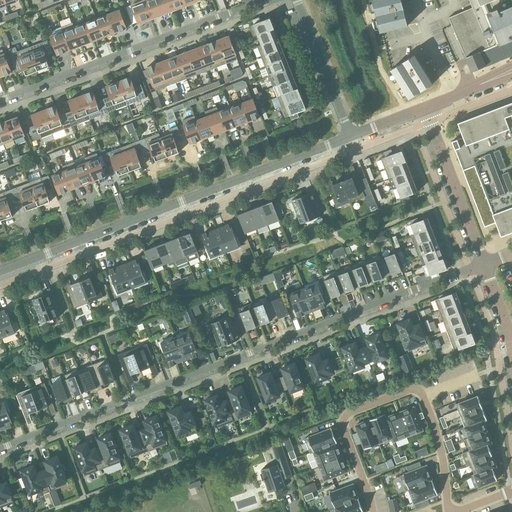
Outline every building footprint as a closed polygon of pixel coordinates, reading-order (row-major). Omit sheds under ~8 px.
[(151,20),(143,0),(132,0),(130,1),(139,24),(151,20)] [(155,0),(143,0),(151,20),(161,16),(155,0)] [(168,0),(155,0),(161,16),(173,11),(168,0)] [(168,0),(173,11),(184,7),(181,0),(168,0)] [(216,0),(221,10),(226,8),(223,0),(216,0)] [(372,0),(373,3),(375,12),(377,20),(379,29),(380,32),(381,32),(382,32),(408,26),(401,0),(372,0)] [(511,0),(469,0),(471,4),(472,8),(448,18),(452,25),(452,26),(465,57),(466,58),(471,72),(511,54),(511,0)] [(113,30),(115,33),(126,29),(119,10),(107,15),(109,19),(113,30)] [(103,38),(115,33),(113,30),(109,19),(107,15),(96,19),(98,23),(103,35),(103,38)] [(253,37),(258,36),(274,29),(270,18),(261,22),(259,17),(251,20),(253,25),(249,26),(253,37)] [(96,19),(85,23),(86,27),(91,39),(92,42),(103,38),(103,35),(98,23),(96,19)] [(64,36),(70,51),(81,46),(79,42),(75,31),(74,27),(72,23),(61,27),(63,32),(64,36)] [(86,27),(85,23),(74,27),(75,31),(79,42),(81,46),(92,42),(91,39),(86,27)] [(58,55),(70,51),(64,36),(63,32),(61,27),(49,32),(58,55)] [(258,36),(261,45),(262,46),(278,39),(274,29),(258,36)] [(237,60),(228,36),(217,41),(219,44),(226,64),(237,60)] [(278,39),(262,46),(261,45),(257,47),(261,57),(282,49),(278,39)] [(43,42),(29,48),(38,71),(49,67),(47,61),(48,60),(46,56),(52,54),(47,41),(43,42)] [(219,44),(217,41),(207,44),(209,48),(213,60),(216,68),(226,64),(219,44)] [(209,48),(207,44),(197,48),(199,52),(203,64),(206,72),(216,68),(213,60),(209,48)] [(38,71),(29,48),(18,52),(16,47),(8,50),(15,68),(21,66),(22,70),(23,69),(26,76),(38,71)] [(199,52),(197,48),(187,52),(189,56),(193,68),(196,75),(206,72),(203,64),(199,52)] [(261,57),(265,67),(286,59),(282,49),(261,57)] [(2,50),(0,50),(0,77),(11,73),(2,50)] [(189,56),(187,52),(177,56),(178,59),(183,71),(186,79),(196,75),(193,68),(189,56)] [(391,70),(393,73),(398,81),(402,88),(407,96),(409,99),(433,84),(427,75),(427,74),(426,73),(415,55),(391,69),(391,70)] [(177,56),(167,60),(168,63),(173,75),(176,83),(186,79),(183,71),(178,59),(177,56)] [(265,67),(269,77),(290,69),(286,59),(265,67)] [(167,60),(157,64),(158,66),(163,79),(166,87),(176,83),(173,75),(168,63),(167,60)] [(158,66),(157,64),(147,68),(156,91),(166,87),(163,79),(158,66)] [(232,76),(231,76),(233,81),(241,78),(243,73),(241,69),(231,73),(232,76)] [(278,86),(294,79),(290,69),(269,77),(273,88),(278,86)] [(148,84),(152,82),(148,70),(143,72),(148,84)] [(118,82),(127,105),(146,98),(141,85),(135,87),(133,83),(132,84),(130,77),(118,82)] [(298,89),(294,79),(278,86),(281,95),(282,96),(298,89)] [(242,81),(233,84),(235,89),(246,84),(246,82),(245,82),(242,81)] [(108,112),(127,105),(118,82),(107,86),(109,93),(108,93),(109,97),(103,99),(108,112)] [(211,84),(201,88),(203,92),(213,89),(211,84)] [(201,88),(191,92),(192,96),(203,92),(201,88)] [(298,89),(282,96),(281,95),(277,97),(281,108),(302,99),(298,89)] [(89,119),(108,112),(103,99),(97,102),(96,98),(95,98),(92,92),(80,96),(89,119)] [(172,95),(175,103),(182,100),(180,92),(172,95)] [(71,127),(89,119),(80,96),(69,100),(72,107),(71,107),(72,111),(66,114),(71,127)] [(247,120),(248,122),(259,118),(252,99),(241,103),(244,113),(247,120)] [(306,109),(302,99),(281,108),(285,118),(290,116),(291,120),(299,117),(297,113),(306,109)] [(463,171),(474,167),(501,237),(511,232),(511,102),(458,123),(463,137),(452,142),(463,171)] [(237,127),(248,122),(247,120),(244,113),(241,103),(229,108),(234,119),(236,124),(237,127)] [(66,114),(60,116),(59,112),(58,112),(55,106),(43,110),(52,134),(71,127),(66,114)] [(205,112),(207,116),(211,128),(214,134),(214,135),(225,131),(225,129),(223,124),(218,112),(219,112),(217,107),(205,112)] [(234,119),(229,108),(219,112),(218,112),(223,124),(225,129),(225,131),(237,127),(236,124),(234,119)] [(33,140),(52,134),(43,110),(32,115),(34,121),(33,122),(35,126),(29,128),(33,140)] [(196,121),(196,120),(194,116),(182,121),(191,144),(203,139),(200,132),(196,121)] [(207,116),(196,120),(196,121),(200,132),(203,139),(214,135),(214,134),(211,128),(207,116)] [(7,121),(14,140),(24,136),(17,117),(7,121)] [(7,121),(0,123),(0,134),(4,144),(14,140),(7,121)] [(161,141),(167,157),(179,153),(176,146),(177,146),(176,142),(182,140),(177,126),(169,129),(171,134),(161,138),(160,138),(161,141)] [(156,162),(167,157),(161,141),(160,138),(161,138),(159,133),(140,141),(142,148),(145,154),(151,152),(152,156),(153,155),(156,162)] [(139,156),(145,154),(142,148),(140,141),(121,148),(124,157),(130,171),(142,167),(139,161),(140,160),(139,156)] [(13,144),(14,150),(27,148),(26,142),(13,144)] [(124,157),(121,148),(102,155),(107,168),(113,166),(115,170),(116,170),(118,176),(130,171),(124,157)] [(406,161),(402,151),(393,154),(391,150),(383,152),(385,157),(381,159),(385,169),(406,161)] [(91,172),(94,181),(106,177),(97,153),(85,158),(86,162),(87,162),(91,172)] [(410,171),(406,161),(385,169),(389,180),(393,178),(410,171)] [(62,166),(64,171),(69,182),(72,190),(83,185),(82,183),(80,178),(76,166),(74,162),(62,166)] [(83,185),(94,181),(91,172),(87,162),(86,162),(76,166),(80,178),(82,183),(83,185)] [(64,171),(53,175),(60,194),(72,190),(69,182),(64,171)] [(393,178),(397,188),(414,181),(410,171),(393,178)] [(48,176),(30,183),(39,206),(50,202),(48,196),(49,195),(47,191),(53,189),(48,176)] [(357,176),(342,181),(349,199),(350,203),(365,197),(364,195),(371,192),(368,182),(360,185),(357,176)] [(342,181),(328,187),(335,204),(349,199),(342,181)] [(418,192),(414,181),(397,188),(403,203),(410,200),(409,195),(418,192)] [(27,211),(39,206),(30,183),(11,190),(16,203),(22,201),(23,205),(24,204),(27,211)] [(10,205),(16,203),(11,190),(0,194),(0,217),(1,221),(13,216),(10,210),(11,209),(10,205)] [(311,193),(291,200),(299,222),(300,224),(320,217),(319,215),(311,193)] [(272,201),(261,206),(268,225),(279,220),(272,201)] [(283,213),(279,202),(274,204),(278,215),(283,213)] [(261,206),(249,210),(257,229),(268,225),(261,206)] [(238,215),(245,234),(257,229),(249,210),(238,215)] [(325,225),(322,218),(316,220),(319,228),(325,225)] [(415,234),(415,235),(432,228),(428,218),(418,221),(417,218),(410,221),(415,234)] [(231,224),(216,229),(225,253),(239,247),(231,224)] [(436,238),(432,228),(415,235),(415,234),(410,236),(414,247),(436,238)] [(211,258),(225,253),(216,229),(202,235),(211,258)] [(386,230),(372,235),(375,244),(389,238),(386,230)] [(190,233),(179,237),(186,256),(188,262),(200,258),(190,233)] [(188,262),(186,256),(179,237),(167,242),(175,260),(177,266),(188,262)] [(418,257),(423,255),(440,248),(436,238),(414,247),(418,257)] [(167,242),(156,246),(163,265),(175,260),(167,242)] [(163,265),(156,246),(144,250),(152,269),(163,265)] [(423,255),(426,265),(443,259),(440,248),(423,255)] [(246,263),(253,260),(249,250),(242,253),(246,263)] [(395,253),(380,259),(387,277),(402,271),(395,253)] [(379,255),(365,260),(366,264),(373,282),(387,277),(380,259),(379,255)] [(138,259),(123,265),(132,288),(146,283),(138,259)] [(443,259),(426,265),(422,266),(426,277),(431,276),(432,279),(439,276),(438,273),(447,269),(443,259)] [(365,260),(351,266),(352,270),(359,287),(373,282),(366,264),(365,260)] [(132,288),(123,265),(109,270),(118,294),(132,288)] [(351,266),(337,271),(338,275),(345,293),(359,287),(352,270),(351,266)] [(274,273),(279,288),(284,286),(281,279),(284,278),(281,271),(274,273)] [(337,271),(322,276),(322,277),(324,280),(331,298),(345,293),(338,275),(337,271)] [(406,273),(410,285),(416,283),(411,271),(406,273)] [(186,277),(188,284),(194,282),(192,275),(186,277)] [(103,297),(95,276),(81,281),(89,303),(103,297)] [(268,283),(265,276),(260,278),(262,285),(268,283)] [(171,284),(173,290),(184,285),(182,279),(171,284)] [(89,303),(81,281),(66,287),(74,308),(89,303)] [(312,312),(303,288),(302,288),(299,283),(287,288),(287,289),(298,317),(312,312)] [(317,283),(303,288),(312,312),(326,306),(317,283)] [(41,323),(45,321),(61,316),(52,292),(37,298),(32,300),(41,323)] [(266,298),(275,320),(289,314),(281,292),(266,298)] [(439,311),(460,302),(456,292),(447,295),(446,293),(438,296),(439,298),(435,300),(439,311)] [(266,298),(252,303),(261,325),(275,320),(266,298)] [(464,312),(460,302),(439,311),(443,321),(464,312)] [(261,325),(252,303),(238,309),(246,330),(261,325)] [(197,304),(190,307),(194,317),(202,314),(197,304)] [(193,317),(194,317),(190,307),(189,307),(189,306),(181,309),(187,324),(195,321),(193,317)] [(7,310),(0,312),(0,334),(1,338),(15,333),(7,310)] [(468,323),(464,312),(443,321),(447,331),(468,323)] [(230,316),(214,322),(210,324),(219,347),(223,346),(239,340),(230,316)] [(398,324),(408,352),(427,345),(419,325),(414,327),(413,327),(410,319),(398,324)] [(472,333),(468,323),(447,331),(450,341),(472,333)] [(189,332),(175,337),(184,361),(198,355),(189,332)] [(476,343),(472,333),(450,341),(454,351),(459,350),(460,352),(467,349),(467,347),(476,343)] [(364,349),(368,361),(374,359),(375,362),(388,357),(379,334),(366,339),(369,347),(364,349)] [(184,361),(175,337),(161,343),(170,366),(184,361)] [(119,340),(109,345),(112,351),(122,346),(119,340)] [(368,361),(364,349),(358,351),(355,343),(343,348),(351,371),(364,367),(365,371),(371,369),(368,361)] [(147,344),(132,349),(141,371),(155,365),(147,344)] [(126,376),(141,371),(132,349),(118,355),(126,376)] [(328,360),(321,362),(318,354),(306,359),(309,366),(315,383),(334,376),(328,360)] [(107,359),(92,364),(101,386),(115,381),(107,359)] [(43,362),(34,365),(36,372),(45,369),(43,362)] [(409,363),(400,366),(403,373),(412,369),(409,363)] [(87,391),(101,386),(92,364),(78,370),(87,391)] [(279,378),(284,391),(290,389),(292,394),(304,389),(294,364),(282,368),(285,376),(279,378)] [(73,397),(87,391),(78,370),(64,375),(66,379),(73,397)] [(278,393),(284,391),(279,378),(273,381),(270,373),(258,378),(267,401),(279,396),(278,393)] [(58,402),(73,397),(66,379),(52,385),(58,402)] [(45,383),(30,388),(38,410),(53,404),(45,383)] [(226,401),(234,421),(252,415),(241,387),(229,391),(232,399),(226,401)] [(30,388),(16,394),(24,415),(38,410),(30,388)] [(205,400),(206,403),(215,428),(234,421),(226,401),(220,404),(217,396),(205,400)] [(460,416),(482,408),(478,396),(455,405),(460,416)] [(5,403),(0,404),(0,430),(13,426),(5,403)] [(184,415),(181,407),(169,412),(170,416),(179,440),(198,432),(190,412),(184,415)] [(399,413),(408,436),(423,431),(414,407),(399,413)] [(460,416),(464,427),(483,420),(483,421),(487,419),(482,408),(460,416)] [(408,436),(399,413),(385,418),(393,438),(392,439),(393,442),(408,436)] [(370,420),(379,444),(392,439),(393,438),(385,418),(384,415),(370,420)] [(142,431),(149,451),(167,444),(157,416),(144,421),(147,429),(145,430),(142,431)] [(355,426),(364,449),(379,444),(370,420),(355,426)] [(487,432),(483,421),(483,420),(464,427),(457,430),(461,442),(465,441),(465,440),(487,432)] [(149,451),(142,431),(136,433),(133,425),(120,430),(131,458),(149,451)] [(313,452),(337,443),(331,429),(304,439),(310,454),(313,453),(313,452)] [(488,444),(488,445),(492,443),(487,432),(465,440),(465,441),(466,444),(469,451),(488,444)] [(362,443),(358,433),(352,435),(356,445),(362,443)] [(95,449),(103,469),(121,462),(110,434),(98,439),(101,446),(95,449)] [(85,476),(103,469),(95,449),(89,451),(86,443),(74,448),(85,476)] [(285,487),(283,480),(293,477),(281,443),(271,446),(278,464),(261,470),(268,493),(285,487)] [(318,466),(342,457),(337,443),(313,452),(313,453),(318,466)] [(492,455),(488,445),(488,444),(469,451),(461,454),(466,466),(470,464),(492,455)] [(174,450),(169,452),(172,462),(178,459),(174,450)] [(293,450),(288,453),(291,460),(296,458),(293,450)] [(396,464),(402,462),(400,458),(398,454),(393,456),(396,464)] [(492,468),(493,469),(496,467),(492,455),(470,464),(471,466),(474,475),(492,468)] [(42,472),(50,492),(49,487),(47,484),(53,482),(56,489),(68,485),(57,457),(45,462),(48,469),(42,472)] [(347,472),(342,457),(318,466),(324,481),(347,472)] [(419,462),(406,467),(408,473),(421,468),(419,462)] [(36,474),(33,466),(21,471),(30,494),(42,490),(44,494),(49,492),(50,492),(42,472),(36,474)] [(408,490),(408,489),(432,480),(426,466),(421,468),(408,473),(399,476),(405,491),(408,490)] [(474,475),(470,476),(475,488),(497,480),(493,469),(492,468),(474,475)] [(416,509),(427,505),(425,499),(437,495),(432,480),(408,489),(408,490),(416,509)] [(0,508),(14,503),(6,483),(0,485),(0,484),(0,508)] [(304,496),(317,490),(314,483),(301,488),(304,496)] [(353,484),(329,493),(335,508),(358,499),(353,484)] [(55,507),(49,492),(44,494),(49,509),(55,507)] [(314,498),(312,493),(304,496),(306,501),(314,498)] [(363,511),(358,499),(335,508),(336,511),(363,511)]
